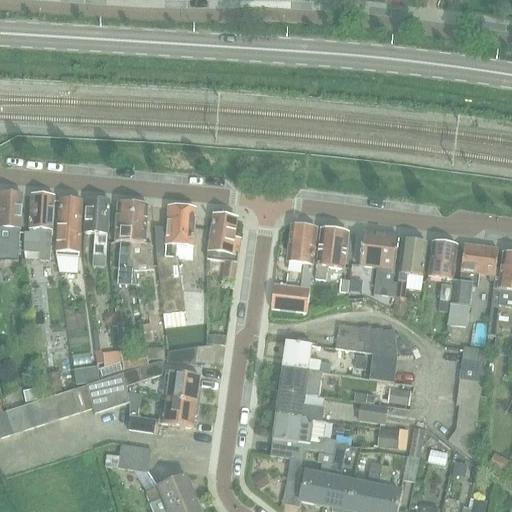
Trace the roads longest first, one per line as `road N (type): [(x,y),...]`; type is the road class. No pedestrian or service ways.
road 1 (primary): [(511,75),(339,54),(0,33)]
road 2 (residential): [(511,41),(386,21),(3,0)]
road 3 (residential): [(244,511),(226,472),(262,209)]
road 4 (residential): [(0,173),(245,198),(262,209)]
road 5 (residential): [(262,209),(288,203),(447,225),(477,218),(511,224)]
